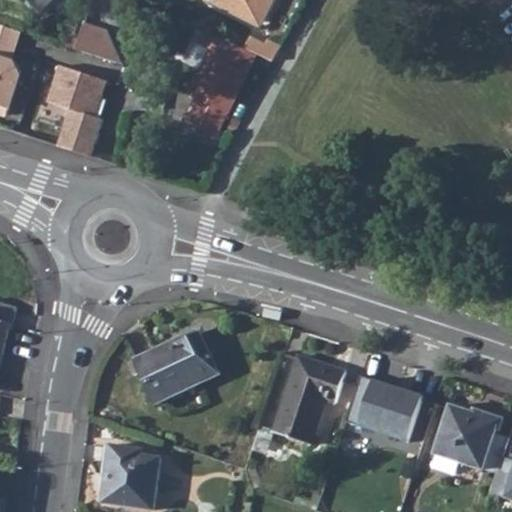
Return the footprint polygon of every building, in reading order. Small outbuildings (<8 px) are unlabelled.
[(56,0),(27,0),(40,13),(51,3),(57,9),(61,5),(56,0)] [(212,0),(238,14),(242,8),(260,17),(269,0),(212,0)] [(242,8),(238,14),(256,24),(260,17),(242,8)] [(86,23),(76,50),(92,55),(121,65),(123,65),(109,31),(86,23)] [(21,32),(0,25),(0,112),(8,115),(21,75),(14,73),(12,68),(14,63),(12,62),(21,32)] [(188,96),(177,118),(205,132),(216,111),(218,112),(247,55),(201,30),(194,44),(202,48),(179,92),(188,96)] [(248,35),(241,49),(269,63),(277,47),(264,41),(263,43),(248,35)] [(108,82),(62,67),(50,102),(71,109),(59,147),(92,158),(105,120),(96,117),(108,82)] [(0,320),(9,324),(13,325),(18,309),(0,302),(0,320)] [(0,356),(2,357),(9,324),(0,320),(0,356)] [(136,358),(158,403),(218,374),(198,334),(171,347),(168,342),(136,358)] [(272,434),(308,446),(322,402),(334,406),(343,377),(296,361),(272,434)] [(358,428),(403,443),(417,400),(372,386),(358,428)] [(432,456),(480,472),(495,424),(448,409),(432,456)] [(102,505),(153,511),(160,459),(142,457),(142,452),(109,448),(102,505)] [(511,462),(499,458),(493,476),(510,481),(511,474),(511,462)] [(504,500),(511,502),(511,474),(510,481),(493,476),(487,494),(504,500)]
